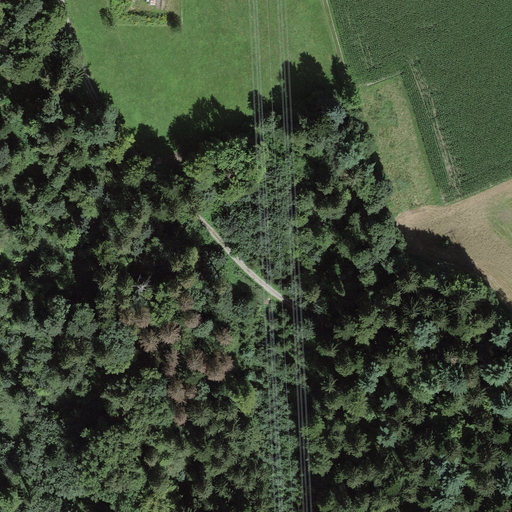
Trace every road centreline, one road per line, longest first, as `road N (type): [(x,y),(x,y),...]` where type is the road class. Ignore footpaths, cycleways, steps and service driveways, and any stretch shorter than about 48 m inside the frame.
road 1 (track): [(511,459),(458,395),(310,322),(222,240),(117,120),(61,0)]
road 2 (track): [(327,0),(387,243),(398,257),(467,278),(511,322)]
